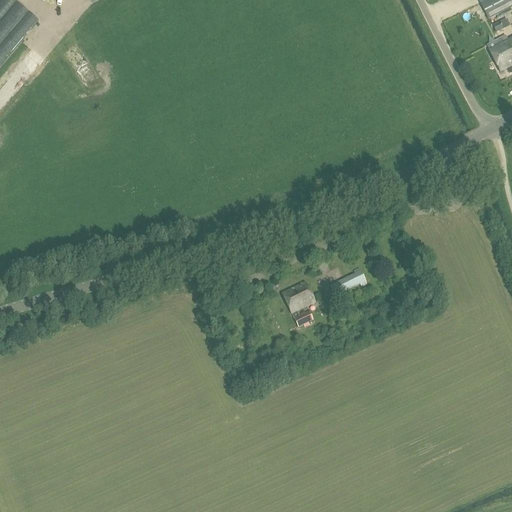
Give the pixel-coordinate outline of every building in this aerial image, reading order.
[(0,67),(38,22),(11,0),(1,0),(0,2),(0,67)] [(488,21),(511,7),(511,0),(487,0),(479,4),(488,21)] [(504,29),(500,22),(492,26),(496,34),(503,30),(504,29)] [(507,69),(509,73),(511,71),(511,52),(507,42),(503,44),(492,50),(489,51),(500,73),(507,69)] [(336,297),(360,285),(355,275),(331,287),(336,297)] [(299,317),(297,312),(315,303),(305,283),(282,295),(292,314),(294,319),(299,317)] [(304,328),(308,326),(307,323),(313,321),(309,312),(299,317),(294,319),(294,320),(298,328),(303,325),(304,328)]
